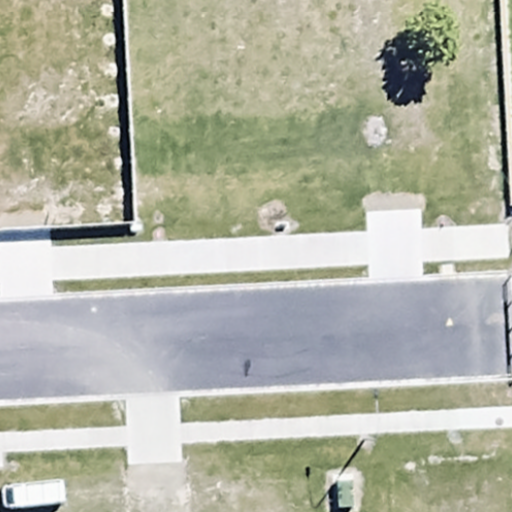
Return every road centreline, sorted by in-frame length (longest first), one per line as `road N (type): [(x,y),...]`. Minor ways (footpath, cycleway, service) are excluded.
road 1 (unclassified): [(0,353),(464,329)]
road 2 (unknown): [(0,24),(237,17)]
